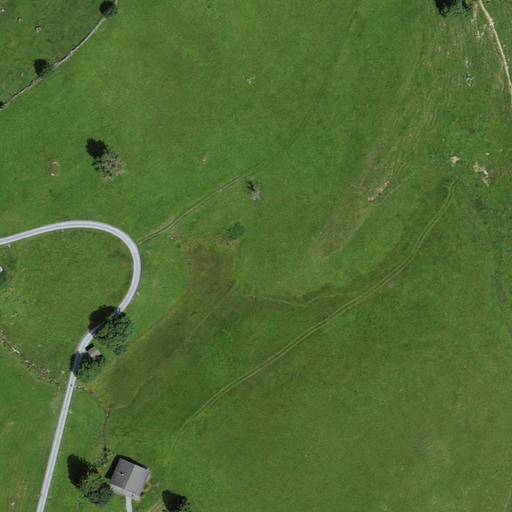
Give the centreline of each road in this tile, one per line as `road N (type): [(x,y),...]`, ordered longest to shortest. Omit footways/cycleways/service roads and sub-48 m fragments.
road 1 (unclassified): [(39,511),(82,345),(129,298),(137,264),(120,234),(87,223),(0,240)]
road 2 (track): [(132,246),(285,142),(323,81),(356,0)]
